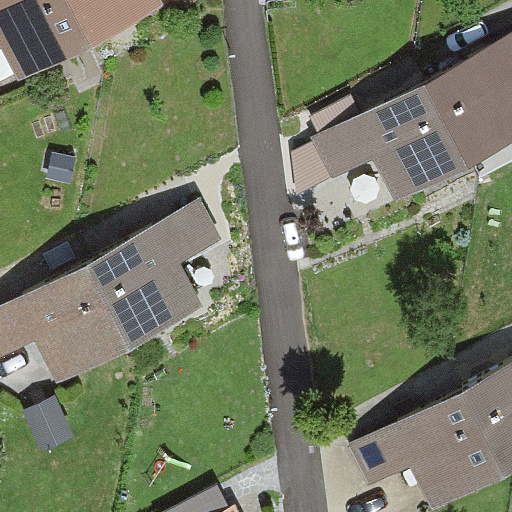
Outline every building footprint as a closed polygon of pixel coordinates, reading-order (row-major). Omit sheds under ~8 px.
[(94,30),(78,0),(0,0),(0,33),(20,70),(94,30)] [(78,0),(94,30),(150,0),(78,0)] [(511,28),(419,78),(462,155),(511,128),(511,28)] [(462,155),(419,78),(282,153),(302,189),(373,151),(395,192),(462,155)] [(197,193),(83,255),(126,333),(198,293),(178,257),(220,234),(197,193)] [(126,333),(83,255),(0,301),(0,346),(34,328),(58,371),(126,333)] [(511,351),(458,382),(502,460),(511,454),(511,351)] [(502,460),(458,382),(350,441),(370,477),(409,455),(433,498),(502,460)] [(238,511),(232,501),(212,511),(238,511)]
